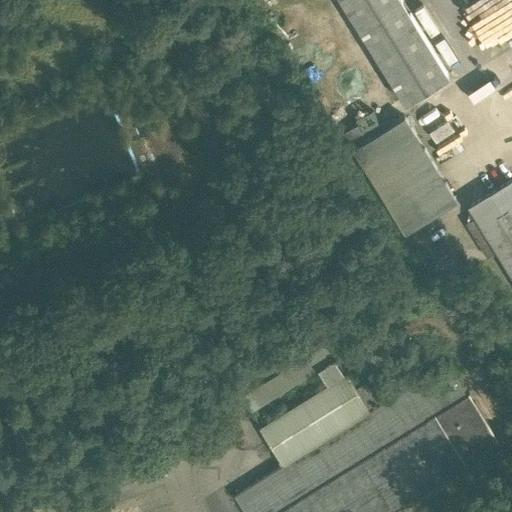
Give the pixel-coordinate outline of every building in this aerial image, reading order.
[(448,76),(401,0),(341,0),(405,102),(448,76)] [(238,151),(193,36),(168,45),(213,161),(238,151)] [(435,147),(474,120),(462,102),(422,129),(435,147)] [(404,116),(353,147),(405,232),(456,200),(404,116)] [(511,178),(469,205),(476,217),(484,230),(511,275),(511,178)] [(476,217),(467,223),(475,236),(484,230),(476,217)] [(327,341),(241,394),(250,409),(336,356),(327,341)] [(346,372),(259,426),(283,464),(235,493),(246,511),(453,511),(511,476),(511,461),(469,392),(467,393),(448,362),(379,404),(366,382),(356,388),(346,372)]
